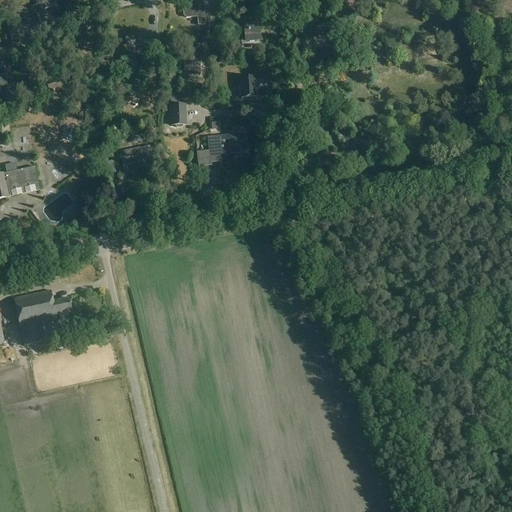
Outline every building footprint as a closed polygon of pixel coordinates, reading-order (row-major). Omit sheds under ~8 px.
[(53,6),(49,0),(47,0),(39,4),(38,3),(31,7),(41,25),(49,21),(43,11),(53,6)] [(185,9),(182,12),(183,16),(185,18),(198,18),(198,26),(204,25),(204,17),(203,2),(188,3),(188,9),(185,9)] [(260,35),(259,23),(244,24),(245,39),(249,43),(261,42),(261,35),(260,35)] [(87,44),(93,43),(89,28),(74,32),(78,45),(86,43),(87,44)] [(124,38),(124,44),(127,46),(148,47),(148,41),(154,41),(154,31),(130,30),(129,36),(127,36),(124,38)] [(199,62),(199,56),(184,56),(184,72),(188,76),(200,76),(200,62),(199,62)] [(239,80),(241,94),(241,100),(256,98),(255,78),(239,80)] [(66,99),(63,83),(48,86),(50,100),(59,99),(59,100),(66,99)] [(180,96),(170,96),(170,104),(180,104),(180,96)] [(170,127),(187,126),(186,105),(169,106),(170,127)] [(198,168),(211,166),(211,161),(227,160),(226,156),(233,155),(233,153),(245,152),(244,150),(245,150),(243,135),(207,139),(209,152),(197,153),(198,168)] [(153,166),(150,147),(120,153),(122,167),(135,164),(136,169),(153,166)] [(108,175),(116,173),(113,161),(106,163),(108,175)] [(0,200),(8,198),(7,193),(39,186),(35,168),(17,172),(15,166),(5,168),(7,174),(0,175),(0,200)] [(53,303),(50,291),(12,300),(19,329),(20,328),(24,347),(44,343),(40,324),(57,321),(56,316),(71,313),(68,300),(53,303)]
